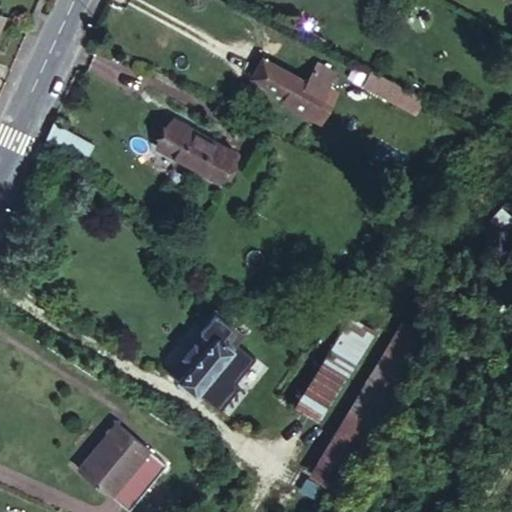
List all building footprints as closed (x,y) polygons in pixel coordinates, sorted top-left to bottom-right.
[(281,101),(310,117),(334,73),(316,63),(305,82),(261,58),(250,77),(284,95),(281,101)] [(363,84),(415,112),(421,100),(369,73),(363,84)] [(219,181),(235,153),(173,117),(157,145),(219,181)] [(94,144),(52,122),(45,137),(86,159),(94,144)] [(210,337),(177,377),(195,392),(243,334),(214,311),(199,329),(202,331),(210,337)] [(318,420),(373,331),(351,318),(296,406),(318,420)] [(339,494),(430,339),(403,323),(310,476),(339,494)] [(177,377),(210,337),(202,331),(170,370),(177,377)] [(104,442),(81,470),(128,508),(165,463),(115,421),(100,439),(104,442)] [(328,511),(339,494),(310,476),(302,471),(290,491),(283,487),(272,506),(274,507),(270,511),(328,511)] [(270,511),(274,507),(272,506),(247,490),(233,511),(270,511)]
